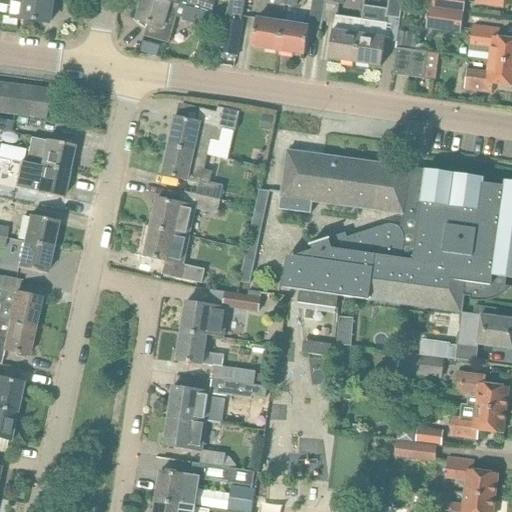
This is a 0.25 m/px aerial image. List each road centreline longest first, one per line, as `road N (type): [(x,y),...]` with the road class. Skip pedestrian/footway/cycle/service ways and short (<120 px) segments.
road 1 (unclassified): [(511,127),(134,71)]
road 2 (residential): [(119,511),(152,288),(91,275)]
road 3 (residential): [(39,511),(91,275)]
road 4 (residential): [(91,275),(134,71)]
